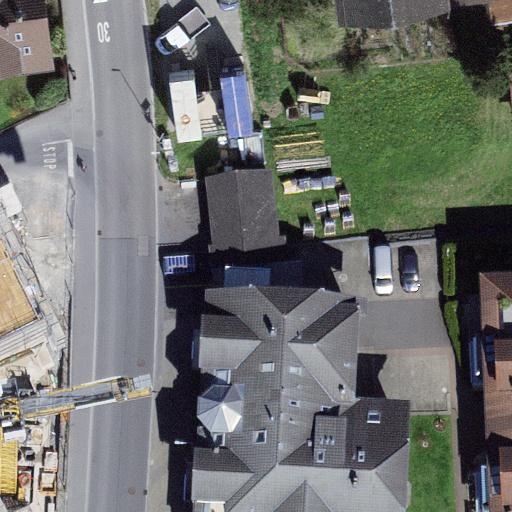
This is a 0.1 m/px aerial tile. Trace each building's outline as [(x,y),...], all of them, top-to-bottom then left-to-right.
[(0,0),(0,45),(47,40),(42,0),(0,0)] [(391,511),(392,419),(331,419),(331,325),(331,291),(279,291),(279,195),(197,194),(197,323),(196,470),(196,511),(391,511)] [(0,380),(41,366),(3,257),(0,258),(0,380)] [(511,511),(511,293),(488,295),(495,511),(511,511)] [(0,511),(43,511),(18,455),(0,463),(0,511)]
